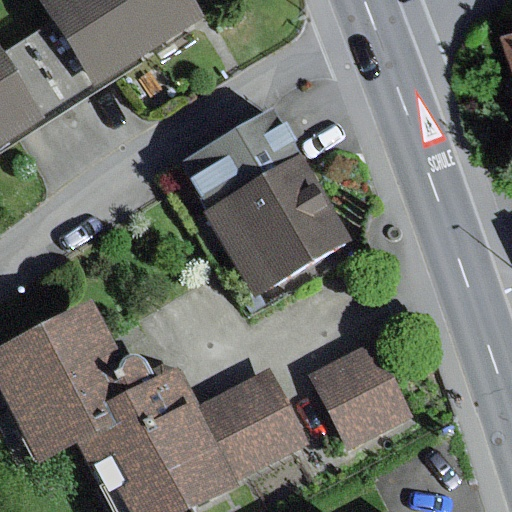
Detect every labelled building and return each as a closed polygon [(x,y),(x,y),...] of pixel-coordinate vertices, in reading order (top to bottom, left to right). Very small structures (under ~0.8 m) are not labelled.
[(181,0),(36,0),(29,5),(45,30),(23,43),(66,107),(196,22),(181,0)] [(511,29),(502,33),(511,63),(511,29)] [(0,150),(66,107),(23,43),(0,58),(0,150)] [(273,119),(175,175),(251,305),(349,249),(273,119)] [(82,311),(0,351),(0,418),(22,463),(42,464),(70,450),(81,473),(98,465),(120,511),(199,511),(231,497),(173,376),(148,388),(139,370),(133,366),(126,364),(118,366),(112,371),(82,311)] [(375,343),(306,377),(347,459),(416,424),(375,343)] [(269,375),(197,411),(234,483),(305,446),(269,375)]
